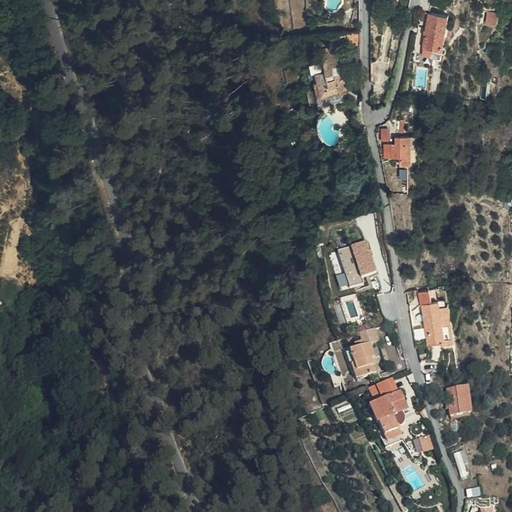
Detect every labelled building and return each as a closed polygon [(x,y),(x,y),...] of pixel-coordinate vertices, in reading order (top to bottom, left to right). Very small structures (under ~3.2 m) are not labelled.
[(495,7),(493,20),(501,21),(503,10),(495,7)] [(432,48),(452,51),(457,18),(437,15),(432,48)] [(501,21),(493,20),(491,30),(499,32),(501,21)] [(356,61),(354,51),(334,56),(342,91),(359,87),(352,62),(356,61)] [(391,125),(382,125),(382,138),(391,138),(391,125)] [(418,155),(419,131),(405,131),(405,137),(405,142),(400,142),(400,151),(411,151),(411,155),(418,155)] [(362,277),(377,273),(368,241),(338,250),(345,275),(337,277),(340,290),(364,284),(362,277)] [(459,341),(455,305),(446,306),(445,300),(432,301),(436,340),(448,338),(448,342),(459,341)] [(380,329),(365,334),(368,342),(383,336),(380,329)] [(383,336),(368,342),(362,345),(363,348),(376,344),(385,340),(383,336)] [(376,344),(363,348),(357,350),(361,364),(362,365),(365,364),(370,378),(383,373),(381,366),(378,360),(381,358),(376,344)] [(361,364),(357,350),(353,352),(357,365),(359,364),(361,364)] [(361,364),(359,364),(364,380),(370,378),(365,364),(362,365),(361,364)] [(404,393),(398,379),(376,389),(383,403),(391,420),(387,421),(394,437),(408,431),(405,425),(407,425),(401,412),(408,408),(404,399),(409,397),(406,392),(404,393)] [(478,419),(479,392),(457,392),(457,420),(478,419)] [(413,406),(409,397),(404,399),(408,408),(413,406)] [(391,420),(383,403),(377,406),(384,423),(387,421),(391,420)] [(410,436),(408,431),(394,437),(396,442),(410,436)] [(442,450),(435,435),(427,438),(434,453),(442,450)] [(467,480),(462,455),(456,457),(460,481),(467,480)]
